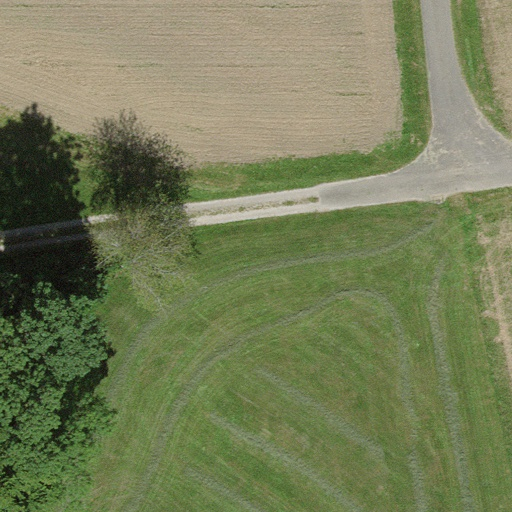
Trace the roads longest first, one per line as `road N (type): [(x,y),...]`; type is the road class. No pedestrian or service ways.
road 1 (track): [(0,235),(469,184)]
road 2 (track): [(443,0),(469,184)]
